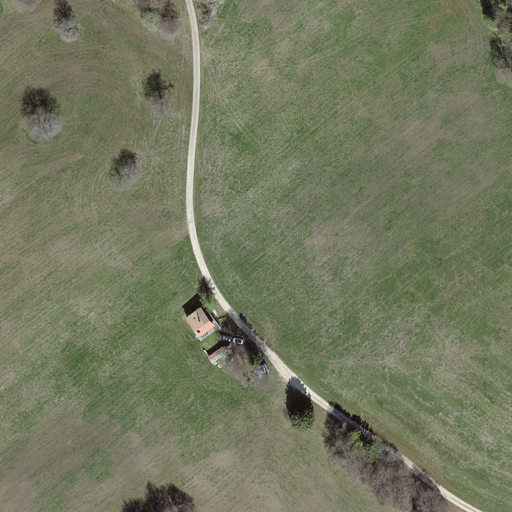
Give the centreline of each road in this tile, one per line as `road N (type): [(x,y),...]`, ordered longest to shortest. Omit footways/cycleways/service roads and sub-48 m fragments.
road 1 (track): [(187,0),(197,29),(187,217),(209,289),(246,334)]
road 2 (track): [(471,511),(295,383),(246,334)]
